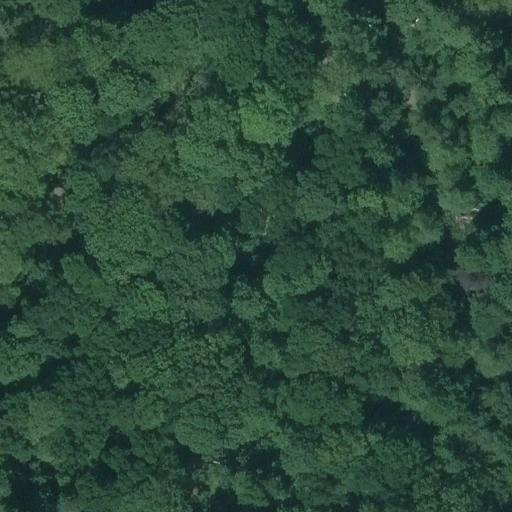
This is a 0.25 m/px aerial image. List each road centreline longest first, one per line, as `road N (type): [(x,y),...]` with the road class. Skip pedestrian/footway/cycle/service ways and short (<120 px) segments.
road 1 (unknown): [(344,511),(253,186),(179,41),(172,0)]
road 2 (unclassified): [(309,0),(437,511)]
